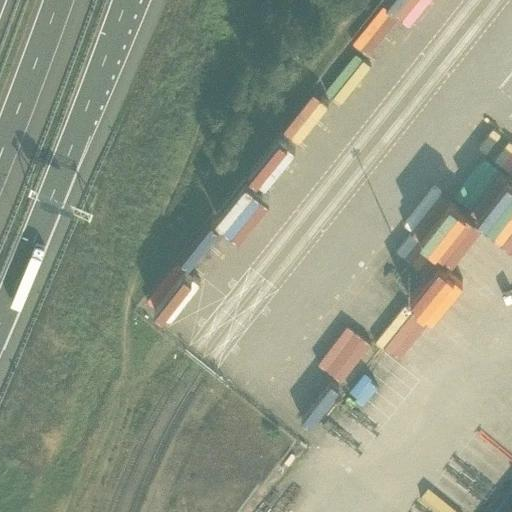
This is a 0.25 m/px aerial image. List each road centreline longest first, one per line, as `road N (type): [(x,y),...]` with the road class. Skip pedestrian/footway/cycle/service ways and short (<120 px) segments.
road 1 (track): [(133,387),(123,311),(248,0)]
road 2 (motorway): [(0,320),(129,0)]
road 3 (motorway): [(0,164),(62,0)]
